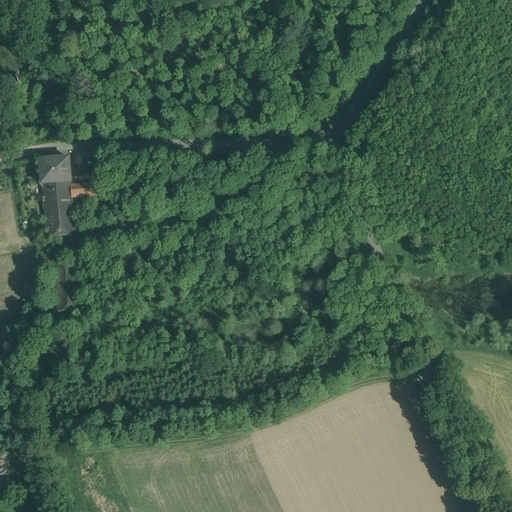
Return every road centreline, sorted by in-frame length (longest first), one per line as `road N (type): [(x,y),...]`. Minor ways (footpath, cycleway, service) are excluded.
road 1 (unclassified): [(496,511),(329,142)]
road 2 (unclassified): [(329,142),(45,144),(0,158)]
road 3 (unclassified): [(329,142),(423,0)]
